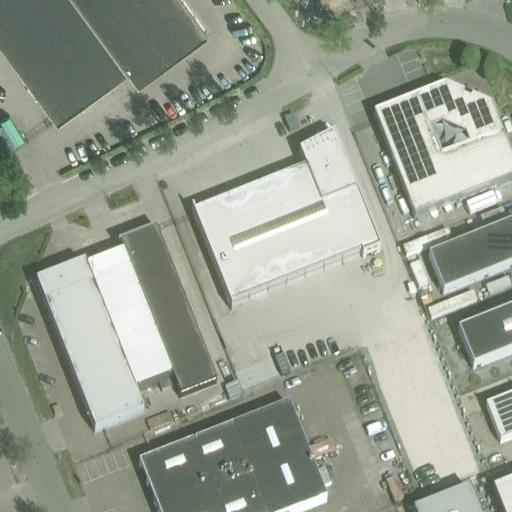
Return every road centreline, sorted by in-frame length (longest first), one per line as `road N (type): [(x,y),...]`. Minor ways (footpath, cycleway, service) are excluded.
road 1 (unclassified): [(0,226),(310,74)]
road 2 (unclassified): [(511,41),(438,25),(372,42),(310,74)]
road 3 (unclassified): [(55,511),(0,370)]
